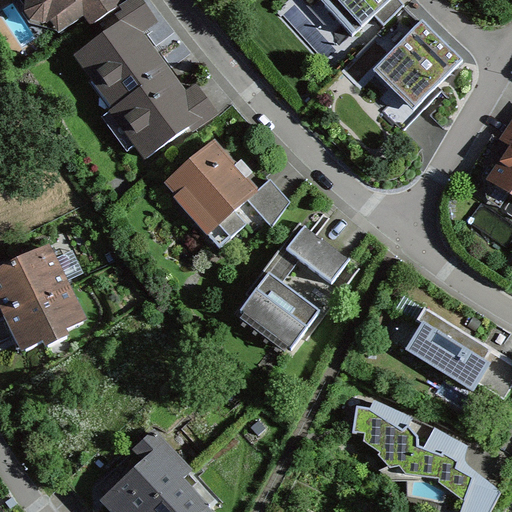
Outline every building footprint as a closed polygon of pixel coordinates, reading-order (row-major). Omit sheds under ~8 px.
[(30,0),(30,1),(28,11),(35,21),(46,22),(50,20),(59,34),(88,14),(77,0),(30,0)] [(118,0),(77,0),(88,14),(96,25),(121,7),(122,6),(118,0)] [(130,0),(122,6),(121,7),(128,17),(145,5),(141,0),(130,0)] [(392,0),(332,0),(325,7),(353,37),(375,17),(393,1),(392,0)] [(399,0),(392,0),(393,1),(375,17),(384,27),(406,7),(399,0)] [(156,21),(145,5),(128,17),(120,22),(131,38),(156,21)] [(463,62),(422,22),(378,67),(379,69),(374,74),(396,96),(402,90),(420,107),(439,87),(463,62)] [(121,105),(167,71),(141,37),(125,49),(111,31),(77,56),(95,80),(100,76),(121,105)] [(112,111),(148,158),(190,127),(196,129),(217,113),(197,87),(186,96),(167,71),(121,105),(112,111)] [(443,91),(439,87),(420,107),(402,90),(396,96),(381,111),(403,132),(443,91)] [(175,200),(220,249),(246,226),(234,212),(248,200),(256,193),(212,143),(169,182),(181,195),(175,200)] [(511,150),(491,181),(511,194),(511,150)] [(273,228),(291,204),(270,180),(256,193),(248,200),(273,228)] [(306,227),(305,226),(287,250),(331,285),(350,260),(349,259),(348,260),(306,228),(306,227)] [(0,298),(9,316),(66,287),(46,249),(0,271),(0,298)] [(322,313),(269,273),(240,311),(293,351),(322,313)] [(66,287),(9,316),(18,334),(26,351),(46,341),(49,347),(67,338),(64,331),(83,322),(66,287)] [(0,319),(9,316),(0,298),(0,319)] [(478,384),(490,367),(484,363),(491,352),(425,310),(416,324),(422,328),(408,349),(474,391),(478,384)] [(9,316),(0,319),(0,343),(18,334),(9,316)] [(511,388),(511,365),(491,352),(484,363),(490,367),(478,384),(504,401),(511,388)] [(442,432),(376,402),(372,411),(363,408),(354,428),(369,434),(368,437),(386,447),(383,452),(396,461),(389,469),(400,481),(426,481),(465,503),(461,511),(491,511),(501,493),(500,492),(499,493),(483,487),(472,484),(475,478),(458,469),(460,462),(458,460),(467,445),(442,432)] [(112,511),(113,511),(145,511),(175,484),(189,471),(158,438),(159,437),(156,434),(155,435),(153,433),(136,449),(147,460),(125,480),(116,471),(104,481),(99,486),(108,497),(117,506),(112,511)] [(99,486),(104,481),(97,474),(101,470),(90,458),(65,482),(92,511),(108,497),(99,486)] [(199,511),(201,511),(175,484),(145,511),(199,511)]
